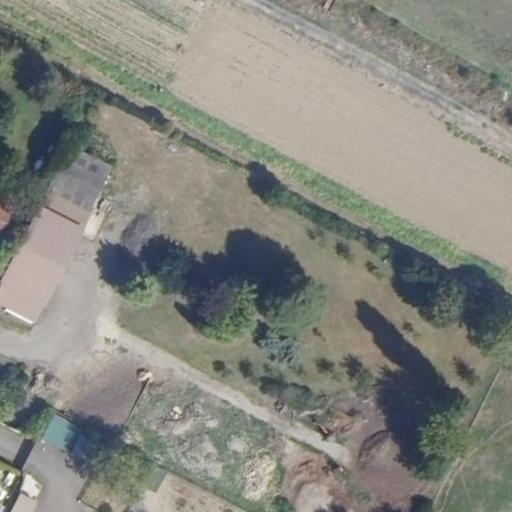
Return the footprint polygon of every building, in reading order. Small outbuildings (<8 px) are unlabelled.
[(117,124),(110,146),(122,150),(129,128),(117,124)] [(108,159),(72,140),(52,175),(89,194),(108,159)] [(89,194),(52,175),(12,249),(65,277),(105,203),(89,194)] [(0,190),(0,234),(18,200),(0,190)] [(89,459),(98,435),(47,416),(38,440),(89,459)] [(15,491),(7,511),(8,511),(29,511),(35,499),(15,491)]
